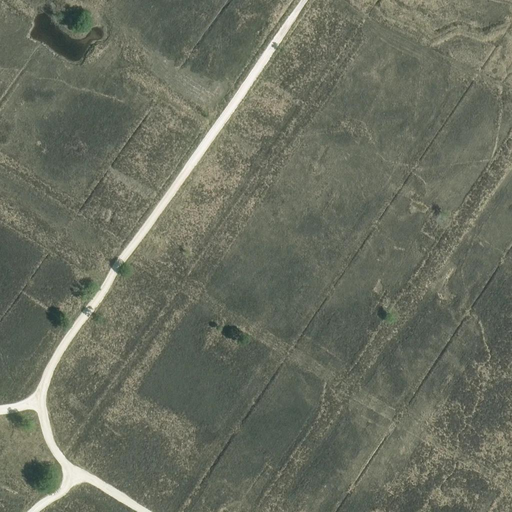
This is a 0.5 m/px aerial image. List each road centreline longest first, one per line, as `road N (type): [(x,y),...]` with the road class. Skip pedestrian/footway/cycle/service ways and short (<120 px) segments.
road 1 (track): [(0,410),(41,393),(71,331),(304,0)]
road 2 (track): [(41,393),(47,440),(61,462),(143,511)]
